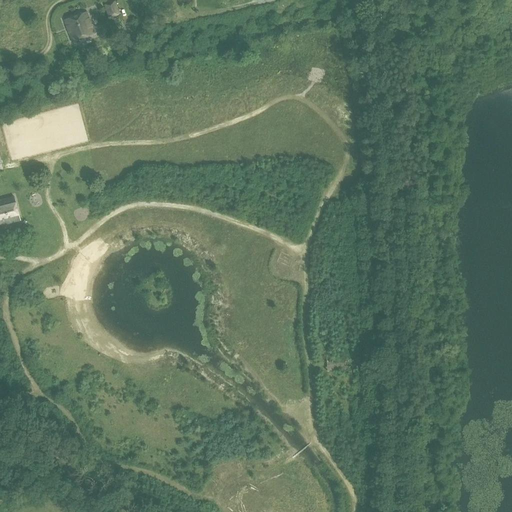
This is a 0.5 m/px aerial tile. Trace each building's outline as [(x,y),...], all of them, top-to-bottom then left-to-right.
[(105,4),(109,18),(121,14),(116,1),(105,4)] [(154,14),(151,7),(144,9),(147,17),(154,14)] [(154,14),(156,20),(165,17),(162,11),(154,14)] [(65,20),(73,42),(95,33),(87,12),(65,20)] [(0,200),(0,225),(21,220),(15,197),(0,200)]
